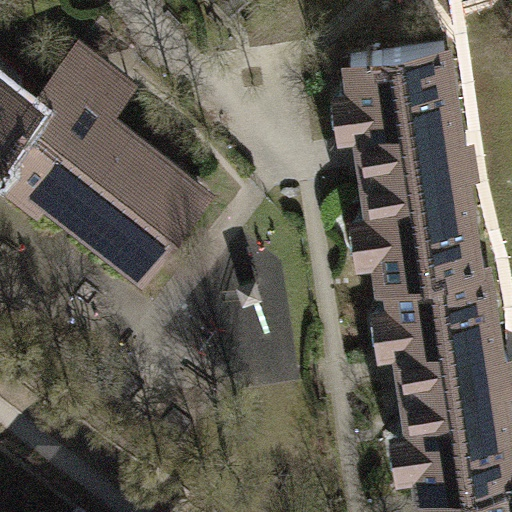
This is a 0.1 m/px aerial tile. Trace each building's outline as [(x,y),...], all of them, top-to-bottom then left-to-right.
[(361,58),(390,279),(506,264),(477,43),(361,58)] [(88,49),(41,110),(0,163),(0,191),(48,228),(54,220),(70,232),(148,291),(219,199),(120,123),(144,92),(88,49)] [(0,163),(41,110),(0,78),(0,163)] [(390,279),(419,501),(493,492),(511,489),(511,311),(506,264),(390,279)] [(0,511),(96,511),(86,504),(79,511),(0,511),(0,447),(4,442),(0,439),(0,511)] [(511,511),(511,489),(493,492),(495,511),(511,511)]
